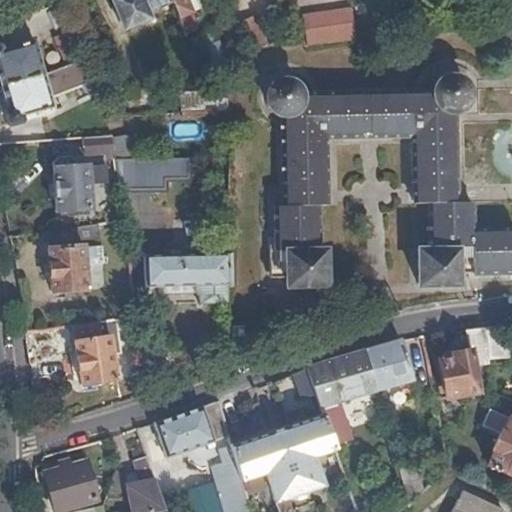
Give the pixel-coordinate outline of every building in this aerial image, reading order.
[(169,0),(113,0),(124,28),(146,19),(143,12),(170,1),(169,0)] [(169,0),(170,1),(178,20),(200,10),(196,0),(169,0)] [(511,16),(511,0),(482,0),(491,20),(511,16)] [(302,17),(308,46),(358,38),(352,8),(302,17)] [(254,17),(240,22),(252,52),(268,46),(254,17)] [(83,60),(71,34),(56,40),(66,66),(83,60)] [(0,86),(43,74),(33,40),(2,49),(1,47),(0,47),(0,86)] [(205,48),(212,69),(227,64),(218,43),(205,48)] [(43,74),(0,86),(0,90),(6,110),(2,112),(7,126),(22,122),(21,119),(53,109),(50,100),(93,83),(83,60),(66,66),(43,74)] [(377,96),(377,121),(453,120),(453,114),(459,113),(469,107),(473,99),(474,90),(471,81),(464,75),(454,72),(446,73),(439,77),(432,87),(432,95),(377,96)] [(359,121),(359,97),(306,98),(303,87),(297,80),(289,76),(280,76),(271,80),(264,88),(262,95),(263,104),(270,113),(275,116),(282,118),(282,122),(359,121)] [(221,113),(221,92),(208,93),(208,90),(181,91),(182,114),(221,113)] [(359,139),(377,140),(377,121),(377,96),(359,97),(359,121),(359,139)] [(377,121),(377,140),(413,139),(413,187),(456,186),(453,120),(377,121)] [(325,140),(359,139),(359,121),(282,122),(282,189),(326,189),(325,140)] [(115,137),(83,140),(84,155),(117,154),(115,137)] [(88,165),(74,166),(74,160),(71,157),(55,158),(52,162),(56,212),(91,209),(88,165)] [(189,179),(188,160),(120,162),(121,193),(165,192),(165,180),(189,179)] [(456,186),(413,187),(413,205),(428,205),(455,204),(456,186)] [(325,207),(326,189),(282,189),(282,208),(316,207),(325,207)] [(137,216),(156,219),(159,198),(140,195),(137,216)] [(473,203),(455,204),(428,205),(429,250),(417,250),(417,285),(458,284),(457,275),(457,249),(472,249),(472,275),(511,274),(511,231),(473,231),(473,203)] [(316,207),(282,208),(274,208),(275,254),(282,254),(282,271),(282,281),(283,288),(323,288),(323,252),(316,252),(316,207)] [(101,226),(47,233),(52,291),(89,288),(88,265),(87,249),(102,248),(101,226)] [(104,264),(102,248),(87,249),(88,265),(104,264)] [(457,275),(472,275),(472,249),(457,249),(457,275)] [(145,288),(229,286),(230,253),(179,254),(179,250),(169,250),(168,255),(143,255),(145,288)] [(282,254),(275,254),(265,254),(265,271),(282,271),(282,254)] [(265,281),(282,281),(282,271),(265,271),(265,281)] [(104,320),(78,324),(80,341),(74,341),(81,384),(116,380),(110,336),(106,336),(104,320)] [(230,327),(230,338),(244,338),(244,327),(230,327)] [(503,328),(485,329),(487,360),(505,359),(503,328)] [(485,329),(447,334),(451,359),(439,362),(444,402),(481,396),(478,367),(487,365),(487,360),(485,329)] [(401,341),(363,353),(373,389),(374,394),(411,383),(401,341)] [(306,371),(314,398),(321,418),(331,449),(351,443),(338,404),(374,394),(373,389),(363,353),(306,371)] [(306,371),(292,376),(300,402),(314,398),(306,371)] [(155,437),(141,442),(146,458),(149,464),(213,443),(209,431),(225,426),(218,404),(152,425),(155,437)] [(511,412),(509,419),(489,410),(482,426),(497,434),(489,451),(492,453),(487,465),(511,477),(511,412)] [(334,455),(331,449),(321,418),(287,429),(309,493),(319,490),(310,462),(334,455)] [(309,493),(287,429),(268,435),(291,499),(309,493)] [(291,499),(268,435),(248,441),(246,438),(230,443),(236,462),(246,495),(269,488),(277,511),(288,511),(285,500),(291,499)] [(127,487),(132,511),(150,511),(163,509),(149,464),(146,458),(135,461),(142,482),(127,487)] [(43,471),(54,511),(96,500),(85,461),(43,471)] [(251,511),(246,495),(236,462),(222,467),(235,511),(251,511)] [(395,468),(404,507),(419,493),(411,464),(395,468)] [(220,511),(215,480),(180,487),(184,511),(220,511)] [(463,493),(454,511),(502,511),(503,511),(463,493)]
